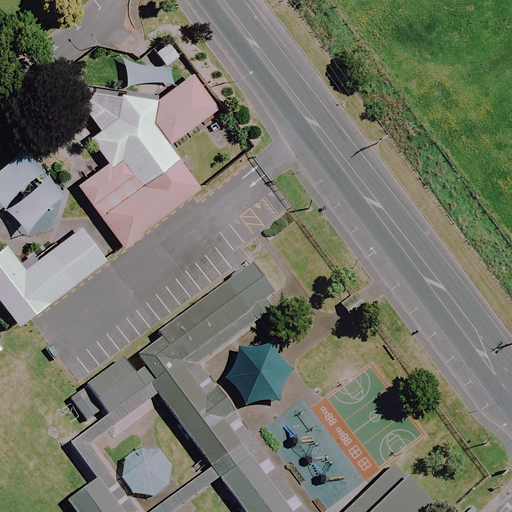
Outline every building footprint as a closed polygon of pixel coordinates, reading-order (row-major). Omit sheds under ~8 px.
[(89,202),(123,248),(204,189),(171,143),(215,111),(191,77),(159,101),(121,92),(115,119),(93,136),(122,179),(89,202)] [(0,310),(13,328),(112,256),(87,222),(23,269),(6,246),(0,250),(0,310)] [(165,340),(135,362),(243,511),(306,511),(199,364),(282,304),(255,267),(161,334),(165,340)] [(367,310),(356,294),(342,304),(353,320),(367,310)] [(238,350),(223,379),(245,409),(278,405),(292,375),(271,345),(238,350)] [(152,400),(124,362),(87,388),(115,426),(152,400)] [(103,410),(87,388),(71,400),(87,421),(103,410)] [(151,448),(147,448),(143,448),(138,450),(134,452),(131,454),(128,457),(125,461),(124,465),(123,470),(122,474),(123,478),(124,483),(126,487),(129,490),(132,493),(136,496),(140,497),(144,498),(148,499),(153,498),(157,497),(161,495),(165,492),(168,489),(170,485),(172,481),(173,477),(173,473),(173,468),(171,464),(169,460),(167,456),(164,453),(160,451),(156,449),(151,448)] [(392,467),(349,511),(434,511),(437,510),(392,467)] [(130,511),(102,473),(67,499),(76,511),(130,511)]
